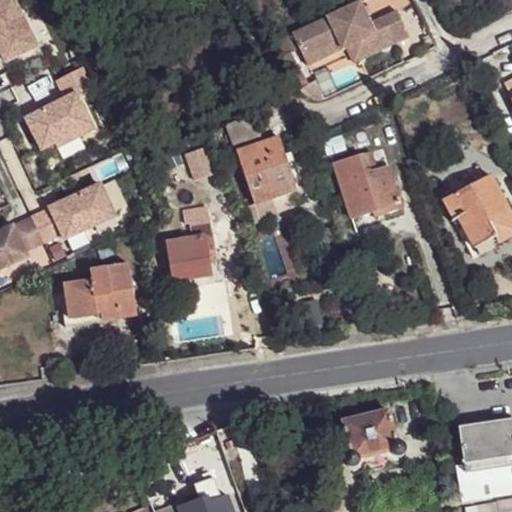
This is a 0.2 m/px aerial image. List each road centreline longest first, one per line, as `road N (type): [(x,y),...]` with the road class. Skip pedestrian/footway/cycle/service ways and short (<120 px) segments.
road 1 (tertiary): [(0,420),(511,341)]
road 2 (unknown): [(267,511),(227,385)]
